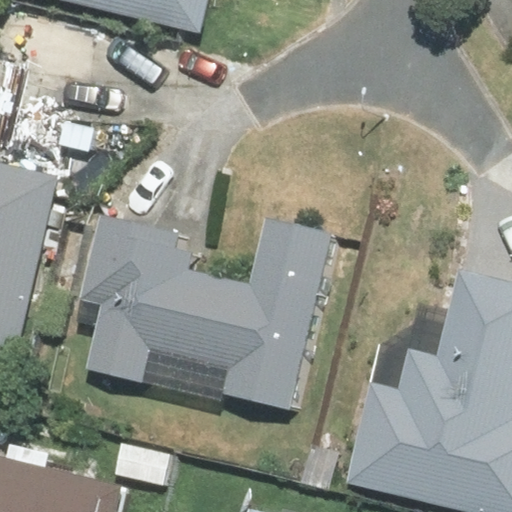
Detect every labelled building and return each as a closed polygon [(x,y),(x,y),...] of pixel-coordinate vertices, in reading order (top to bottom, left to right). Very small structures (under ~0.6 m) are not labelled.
[(59,0),(218,37),(226,0),(59,0)] [(65,231),(77,179),(0,161),(0,366),(32,374),(51,290),(62,292),(75,233),(65,231)] [(119,309),(104,373),(163,387),(171,356),(248,374),(242,400),(310,416),(353,238),(285,222),(270,286),(210,272),(218,240),(117,217),(96,303),(119,309)] [(389,385),(364,486),(470,511),(511,511),(511,280),(479,273),(457,361),(429,354),(419,393),(389,385)] [(135,444),(126,482),(146,486),(179,493),(187,455),(135,444)] [(143,511),(149,489),(0,453),(0,511),(143,511)]
